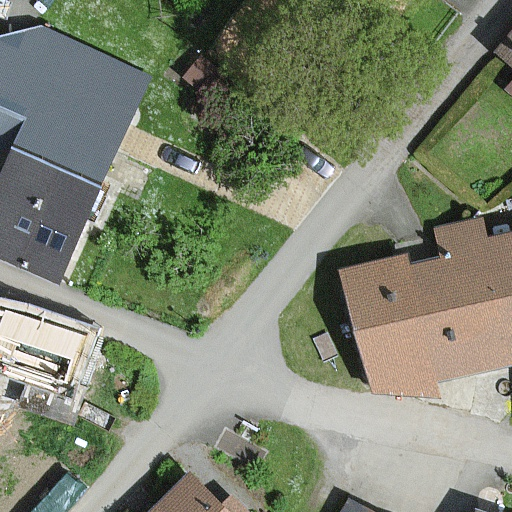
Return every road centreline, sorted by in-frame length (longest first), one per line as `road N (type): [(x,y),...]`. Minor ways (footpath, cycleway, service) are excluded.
road 1 (residential): [(215,364),(511,0)]
road 2 (residential): [(215,364),(341,410),(511,447)]
road 3 (residential): [(0,282),(215,364)]
road 4 (residential): [(94,511),(215,364)]
